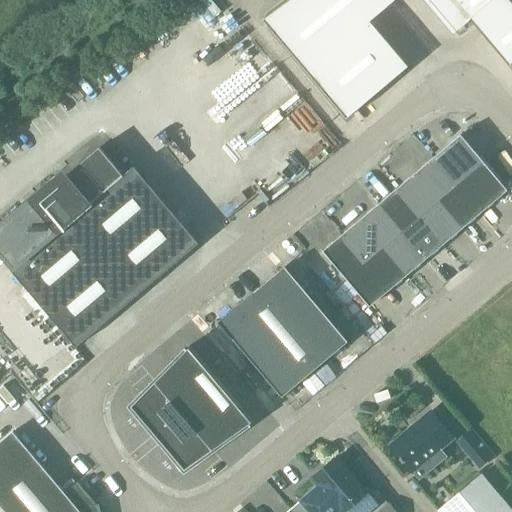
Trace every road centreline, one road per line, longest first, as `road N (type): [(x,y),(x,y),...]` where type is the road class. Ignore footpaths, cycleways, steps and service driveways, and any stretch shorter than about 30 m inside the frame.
road 1 (unclassified): [(511,115),(481,82),(429,100),(97,370),(84,432)]
road 2 (unclassified): [(200,511),(386,347),(511,249)]
